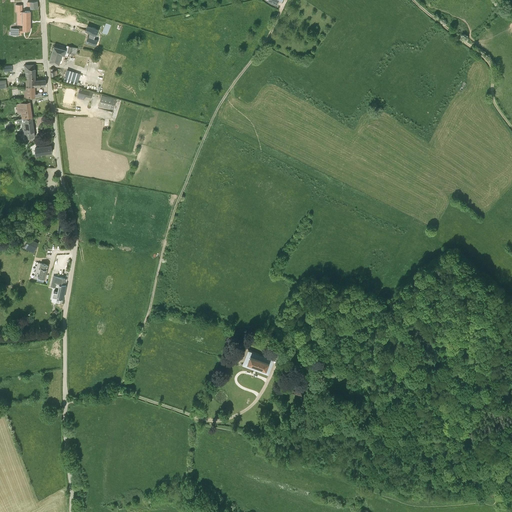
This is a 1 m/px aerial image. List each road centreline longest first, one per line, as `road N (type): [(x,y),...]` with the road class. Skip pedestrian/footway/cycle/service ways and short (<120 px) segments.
road 1 (unclassified): [(64,401),(75,233),(59,170),(42,0)]
road 2 (track): [(149,309),(177,201),(215,112),(281,9)]
road 3 (track): [(511,128),(493,100),(488,62),(413,0)]
road 4 (track): [(71,400),(121,384),(149,309)]
